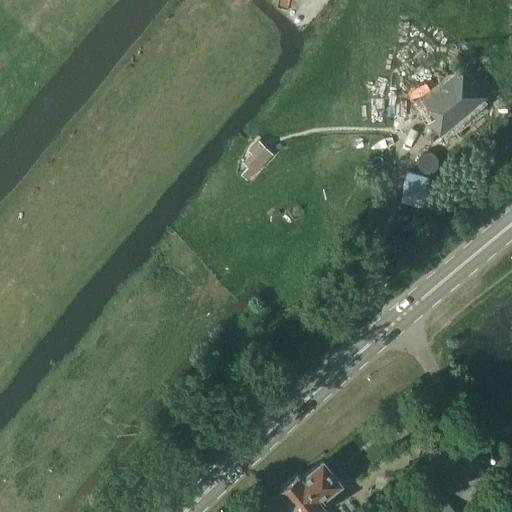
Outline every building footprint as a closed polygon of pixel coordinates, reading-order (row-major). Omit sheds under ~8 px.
[(439,86),(424,99),(437,114),(428,122),(438,135),(461,115),(460,113),(469,106),(470,108),(484,96),(471,81),(468,85),(457,72),(454,74),(450,70),(436,81),(440,86),(439,86)] [(243,173),(249,181),(277,154),(258,140),(248,149),(255,155),(245,163),(250,168),(243,173)] [(429,172),(430,172),(431,172),(431,171),(432,171),(433,171),(434,170),(435,170),(435,169),(436,169),(436,168),(437,168),(437,167),(437,166),(438,166),(438,165),(438,164),(438,163),(438,162),(438,161),(438,160),(438,159),(438,158),(438,157),(437,157),(437,156),(436,155),(436,154),(435,154),(434,153),(433,153),(433,152),(432,152),(431,152),(430,152),(430,151),(429,151),(428,151),(427,151),(426,151),(426,152),(425,152),(424,152),(423,152),(423,153),(422,153),(422,154),(421,154),(420,155),(420,156),(419,156),(419,157),(419,158),(418,158),(418,159),(418,160),(418,161),(418,162),(418,163),(418,164),(418,165),(418,166),(419,166),(419,167),(419,168),(420,168),(420,169),(421,169),(421,170),(422,170),(423,171),(424,171),(426,172),(429,172)] [(406,180),(403,190),(427,196),(429,185),(406,180)] [(408,430),(423,418),(413,406),(419,401),(411,392),(391,408),(408,430)] [(297,472),(297,473),(325,508),(334,501),(327,492),(340,482),(322,459),(301,476),(297,472)] [(319,511),(325,508),(297,473),(279,486),(283,490),(268,502),(276,511),(319,511)] [(370,488),(367,509),(375,510),(383,505),(384,489),(370,488)] [(457,511),(445,499),(430,511),(457,511)]
